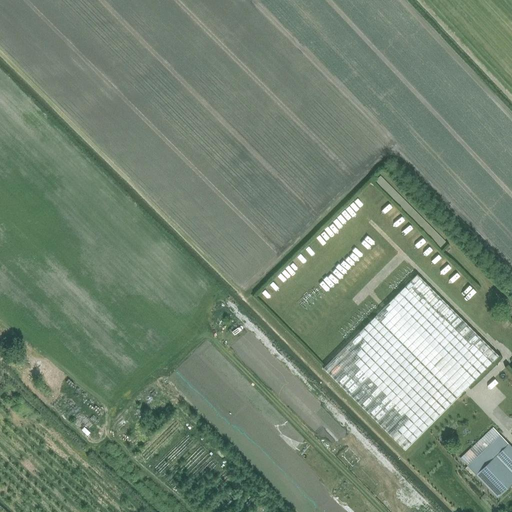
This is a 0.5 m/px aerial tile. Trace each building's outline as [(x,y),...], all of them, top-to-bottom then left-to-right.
[(307,181),(298,189),(304,196),(313,188),(307,181)] [(371,185),(362,195),(375,207),(385,197),(371,185)] [(294,193),(290,197),(295,204),(300,199),(294,193)] [(334,207),(342,201),(338,196),(330,202),(334,207)] [(286,211),(291,207),(286,200),(281,204),(286,211)] [(423,255),(432,247),(390,201),(381,210),(399,230),(400,230),(423,255)] [(252,279),(257,285),(327,216),(320,209),(278,250),(280,252),(252,279)] [(279,220),(283,215),(277,210),(273,214),(279,220)] [(260,225),(267,231),(271,226),(264,220),(260,225)] [(247,236),(254,242),(258,237),(251,231),(247,236)] [(393,237),(402,249),(408,244),(398,233),(393,237)] [(372,237),(348,259),(363,276),(391,251),(384,244),(381,247),(372,237)] [(243,239),(231,251),(237,257),(250,246),(243,239)] [(439,253),(430,262),(443,273),(451,264),(439,253)] [(228,254),(223,258),(230,265),(234,261),(228,254)] [(398,268),(378,295),(385,301),(406,273),(398,268)] [(344,279),(351,276),(348,270),(341,272),(344,279)] [(455,270),(447,279),(481,310),(490,300),(481,292),(481,293),(455,270)] [(405,452),(499,358),(416,275),(322,369),(405,452)] [(353,276),(342,280),(345,289),(356,285),(353,276)] [(327,281),(311,296),(318,303),(334,288),(327,281)] [(337,286),(328,295),(335,303),(345,294),(337,286)] [(312,311),(319,318),(331,306),(325,299),(312,311)] [(367,301),(363,305),(371,312),(375,308),(367,301)] [(300,307),(292,316),(298,322),(306,314),(300,307)] [(489,320),(498,312),(495,309),(486,317),(489,320)] [(309,314),(303,318),(309,328),(315,324),(309,314)] [(359,325),(363,321),(354,314),(350,318),(359,325)] [(304,334),(308,329),(300,322),(296,326),(304,334)] [(85,426),(80,429),(85,436),(89,433),(85,426)] [(498,498),(511,484),(511,446),(509,444),(493,428),(461,458),(476,474),(498,498)] [(162,481),(169,488),(206,449),(199,442),(162,481)] [(184,501),(219,463),(206,452),(171,490),(184,501)] [(193,511),(194,511),(233,478),(225,469),(186,503),(193,511)]
